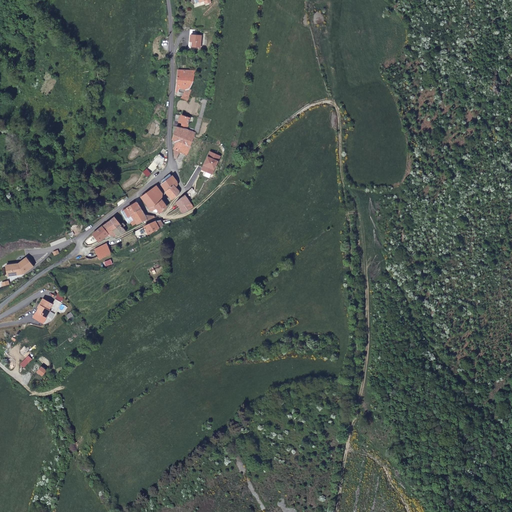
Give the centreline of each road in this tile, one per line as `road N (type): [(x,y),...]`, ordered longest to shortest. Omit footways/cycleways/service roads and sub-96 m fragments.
road 1 (track): [(352,272),(339,114),(325,101),(277,128),(189,213),(77,250)]
road 2 (unclassified): [(0,307),(169,170),(168,0)]
